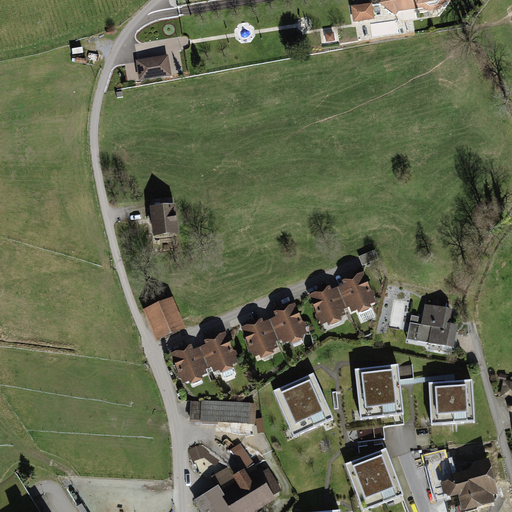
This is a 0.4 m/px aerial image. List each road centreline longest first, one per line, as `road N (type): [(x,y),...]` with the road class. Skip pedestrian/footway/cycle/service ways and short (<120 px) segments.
road 1 (residential): [(150,352),(112,241),(94,128),(114,54),(162,0)]
road 2 (residential): [(150,352),(361,264)]
road 3 (residential): [(182,511),(177,425),(150,352)]
road 4 (residential): [(511,471),(470,319)]
